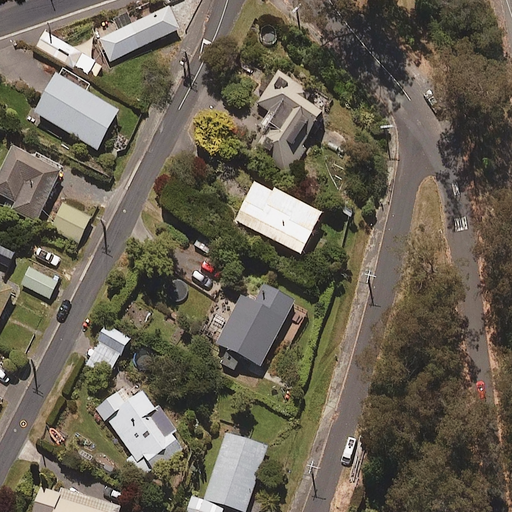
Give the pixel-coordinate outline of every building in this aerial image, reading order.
[(180,32),(170,11),(100,42),(110,64),(180,32)] [(45,34),(37,48),(94,81),(102,67),(45,34)] [(91,89),(62,72),(36,117),(98,152),(119,116),(86,97),(91,89)] [(329,109),(279,75),(258,106),(277,119),(255,151),(289,174),(306,150),(303,148),(329,109)] [(61,177),(14,153),(0,181),(0,197),(16,206),(13,211),(38,223),(61,177)] [(323,219),(257,185),(236,226),(302,260),(323,219)] [(91,221),(64,207),(52,231),(80,244),(91,221)] [(58,284),(31,271),(23,287),(50,300),(58,284)] [(0,321),(13,296),(0,289),(0,321)] [(296,306),(264,289),(256,304),(244,298),(218,347),(261,370),(296,306)] [(130,342),(108,330),(86,369),(109,381),(130,342)] [(131,404),(123,392),(99,409),(133,457),(130,459),(145,481),(183,454),(172,437),(177,433),(161,410),(156,414),(144,396),(131,404)] [(247,511),(268,451),(227,437),(205,502),(192,497),(186,511),(223,511),(225,508),(236,511),(247,511)] [(120,511),(43,488),(35,511),(120,511)]
